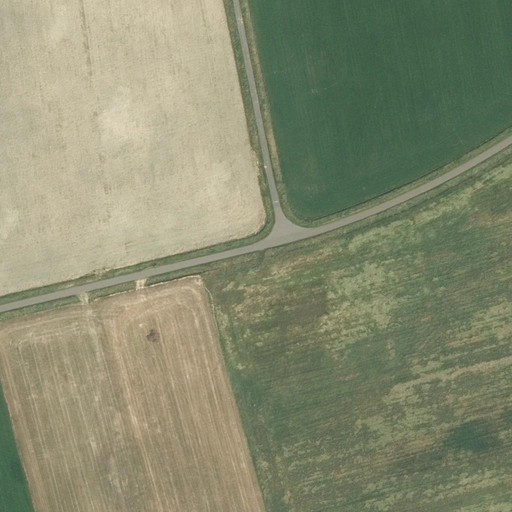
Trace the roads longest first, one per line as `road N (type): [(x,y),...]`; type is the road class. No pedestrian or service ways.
road 1 (unclassified): [(0,306),(282,237)]
road 2 (unclassified): [(282,237),(368,213),(511,139)]
road 3 (unclassified): [(282,237),(235,0)]
